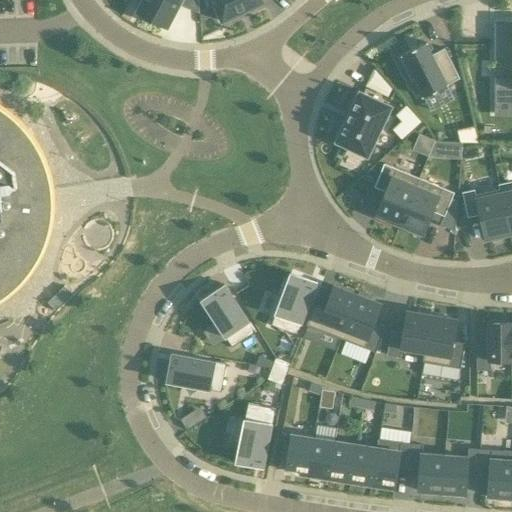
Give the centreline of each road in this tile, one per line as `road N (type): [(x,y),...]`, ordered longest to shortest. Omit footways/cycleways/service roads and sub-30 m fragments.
road 1 (residential): [(313,217),(228,242),(167,278),(133,338),(129,374),(144,434),(167,464),(222,497),(294,511)]
road 2 (residential): [(82,0),(122,39),(150,52),(208,60),(258,51)]
road 3 (residential): [(313,217),(353,252),(419,276),(486,282)]
road 4 (residential): [(302,99),(361,28),(417,0)]
road 5 (residential): [(302,99),(295,150),(313,217)]
